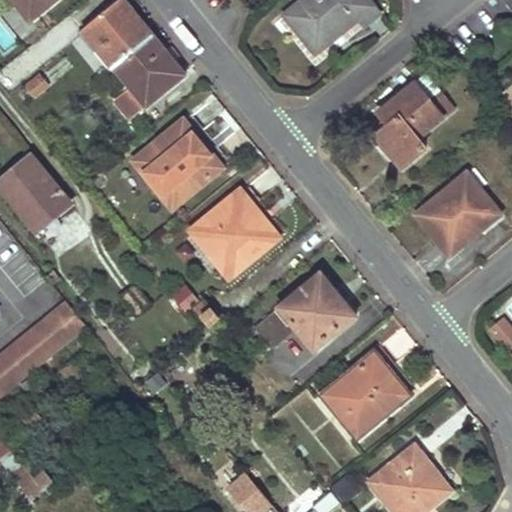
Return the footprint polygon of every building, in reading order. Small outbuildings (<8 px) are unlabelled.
[(12,0),(28,19),(51,0),(12,0)] [(294,27),(314,51),(356,16),(362,25),(377,12),(367,0),(300,0),(291,8),(302,21),(294,27)] [(116,64),(147,39),(116,2),(81,29),(104,57),(108,54),(116,64)] [(291,8),(284,15),(294,27),(302,21),(291,8)] [(152,35),(147,39),(116,64),(114,66),(127,85),(113,96),(127,116),(183,74),(152,35)] [(108,54),(104,57),(112,68),(114,66),(116,64),(108,54)] [(47,85),(39,74),(36,77),(44,87),(47,85)] [(44,87),(36,77),(25,85),(33,96),(44,87)] [(400,166),(412,157),(423,147),(416,139),(450,111),(437,95),(428,102),(413,84),(377,113),(388,125),(375,136),(400,166)] [(163,196),(212,157),(182,119),(133,159),(163,196)] [(0,176),(0,184),(13,200),(30,221),(51,204),(54,208),(65,199),(28,153),(0,176)] [(218,165),(212,157),(163,196),(170,204),(218,165)] [(448,253),(500,212),(467,170),(415,211),(448,253)] [(195,236),(244,197),(239,190),(190,229),(195,236)] [(260,217),(244,197),(195,236),(226,274),(247,258),(268,241),(253,222),(260,217)] [(38,231),(69,205),(65,199),(54,208),(51,204),(30,221),(38,231)] [(268,241),(275,236),(260,217),(253,222),(268,241)] [(270,347),(283,337),(295,327),(311,347),(352,314),(320,274),(254,327),(270,347)] [(148,305),(139,295),(131,285),(119,294),(135,315),(148,305)] [(184,314),(200,302),(186,285),(170,297),(184,314)] [(208,325),(217,318),(204,301),(195,308),(208,325)] [(0,395),(84,325),(65,302),(0,356),(0,395)] [(158,313),(139,313),(139,348),(158,348),(158,313)] [(511,332),(498,314),(484,325),(504,349),(511,341),(511,332)] [(355,437),(403,398),(382,371),(386,368),(374,352),(321,395),(355,437)] [(80,372),(77,368),(73,363),(58,375),(64,384),(80,372)] [(403,398),(408,394),(386,368),(382,371),(403,398)] [(29,424),(39,416),(27,402),(18,410),(29,424)] [(368,480),(385,502),(393,511),(418,511),(447,490),(413,445),(368,480)] [(50,482),(46,477),(43,472),(31,481),(20,467),(11,475),(30,498),(50,482)] [(229,483),(251,511),(279,511),(245,470),(229,483)]
